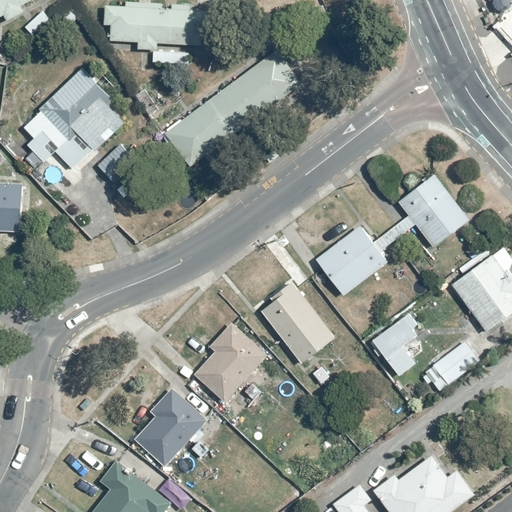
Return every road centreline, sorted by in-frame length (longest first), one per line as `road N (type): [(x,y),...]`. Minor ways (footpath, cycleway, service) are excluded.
road 1 (residential): [(453,67),(213,244),(50,324)]
road 2 (residential): [(0,481),(21,434),(36,337),(50,324)]
